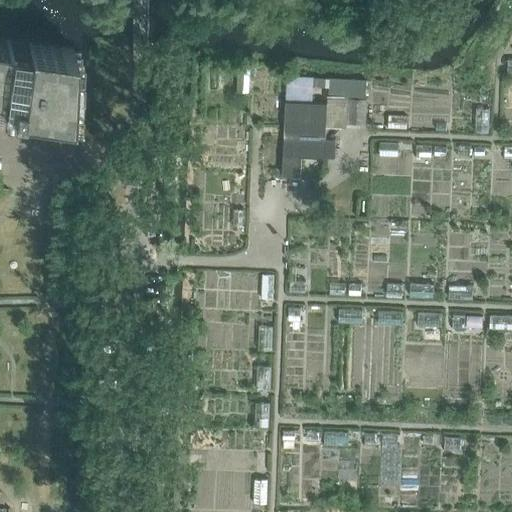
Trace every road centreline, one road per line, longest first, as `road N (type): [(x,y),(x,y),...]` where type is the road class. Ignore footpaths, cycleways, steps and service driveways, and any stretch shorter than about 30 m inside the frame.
road 1 (residential): [(119,511),(134,166)]
road 2 (residential): [(134,166),(0,147)]
